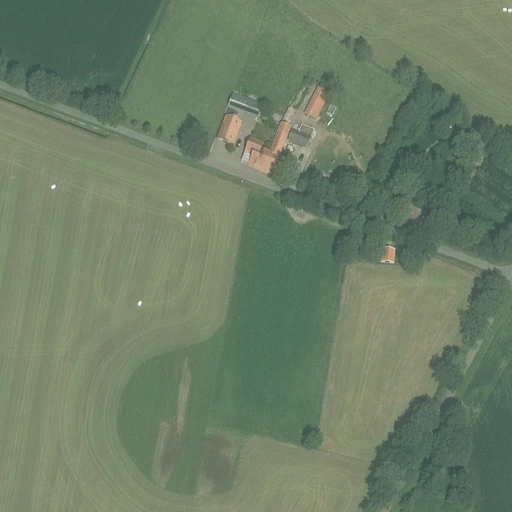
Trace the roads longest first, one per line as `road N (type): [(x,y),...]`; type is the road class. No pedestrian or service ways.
road 1 (unclassified): [(511,273),(0,84)]
road 2 (unclassified): [(387,511),(511,279)]
